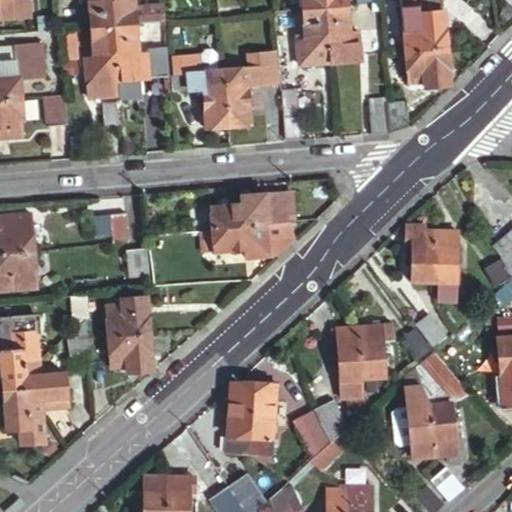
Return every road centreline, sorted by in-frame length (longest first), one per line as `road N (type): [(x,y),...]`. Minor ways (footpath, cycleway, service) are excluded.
road 1 (unclassified): [(419,163),(49,511)]
road 2 (residential): [(419,163),(372,157),(0,187)]
